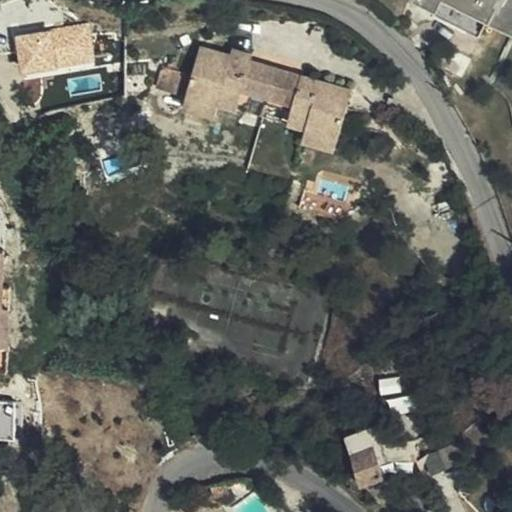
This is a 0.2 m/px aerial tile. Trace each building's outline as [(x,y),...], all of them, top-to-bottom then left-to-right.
[(480,26),(506,40),(511,28),(511,0),(408,0),(407,3),(473,39),(480,26)] [(23,70),(98,63),(94,22),(19,29),(23,70)] [(225,55),(247,60),(249,51),(226,45),(225,55)] [(260,106),(271,68),(247,60),(225,55),(195,46),(187,76),(181,97),(213,107),(256,119),(260,106)] [(148,87),(181,97),(187,76),(154,67),(148,87)] [(302,117),(298,132),(335,141),(348,90),(271,68),(260,106),(281,112),(302,117)] [(210,118),(213,107),(181,97),(178,108),(210,118)] [(277,126),(298,132),(302,117),(281,112),(277,126)] [(335,141),(298,132),(295,145),(330,154),(335,141)] [(0,248),(0,283),(8,283),(9,249),(0,248)] [(0,438),(18,438),(17,397),(0,397),(0,438)] [(338,434),(343,453),(367,446),(363,427),(338,434)] [(348,483),(374,474),(367,446),(343,453),(340,454),(348,483)] [(208,480),(192,484),(200,503),(215,498),(208,480)]
